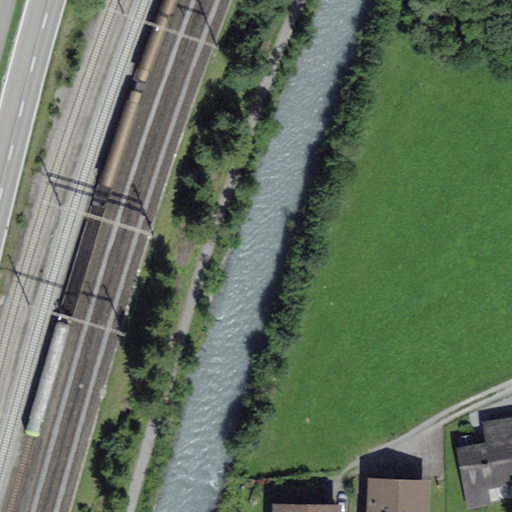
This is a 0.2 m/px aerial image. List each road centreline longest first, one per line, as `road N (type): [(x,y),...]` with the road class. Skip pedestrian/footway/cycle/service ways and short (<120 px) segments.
road 1 (residential): [(511,390),(309,492)]
road 2 (secondary): [(45,0),(0,178)]
